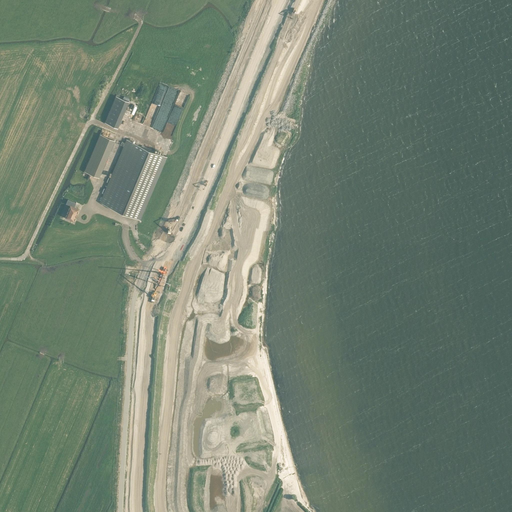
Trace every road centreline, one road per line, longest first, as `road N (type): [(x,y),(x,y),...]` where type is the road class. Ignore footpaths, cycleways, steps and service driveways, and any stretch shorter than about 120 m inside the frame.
road 1 (tertiary): [(281,0),(157,282),(138,511)]
road 2 (track): [(92,116),(142,18),(92,0)]
road 3 (track): [(25,256),(92,116)]
road 4 (track): [(44,410),(66,359),(146,371)]
